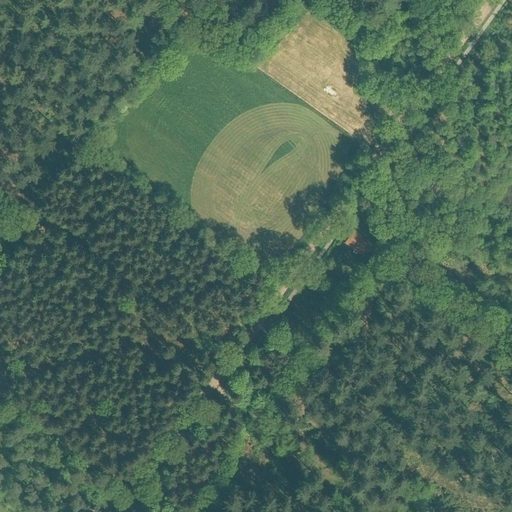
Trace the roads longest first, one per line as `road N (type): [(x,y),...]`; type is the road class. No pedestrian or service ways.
road 1 (track): [(121,511),(489,0)]
road 2 (track): [(208,390),(379,511)]
